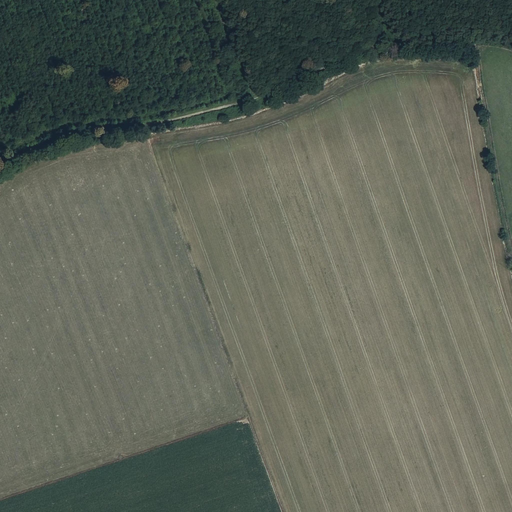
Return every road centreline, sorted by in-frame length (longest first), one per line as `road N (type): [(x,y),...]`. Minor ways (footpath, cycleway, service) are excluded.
road 1 (track): [(511,46),(404,42),(276,91),(102,129),(0,170)]
road 2 (track): [(511,251),(470,42)]
